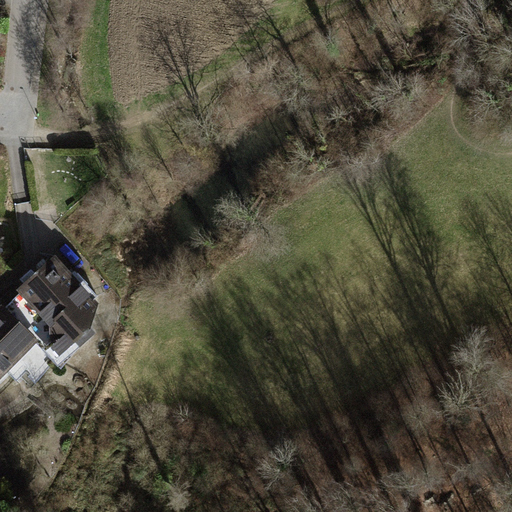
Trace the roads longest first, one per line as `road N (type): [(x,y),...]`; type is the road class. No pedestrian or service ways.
road 1 (track): [(12,123),(60,132),(124,126),(189,99),(356,0)]
road 2 (residential): [(0,122),(12,123),(27,0)]
